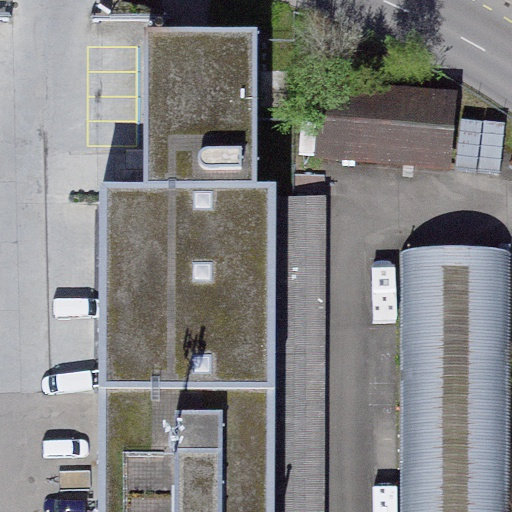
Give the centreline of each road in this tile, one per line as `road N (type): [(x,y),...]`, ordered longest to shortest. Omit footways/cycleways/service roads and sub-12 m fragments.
road 1 (unknown): [(5,0),(14,252),(0,282)]
road 2 (tertiary): [(511,67),(381,0)]
